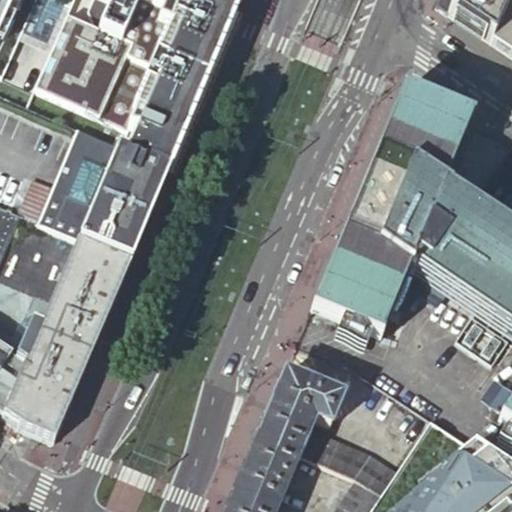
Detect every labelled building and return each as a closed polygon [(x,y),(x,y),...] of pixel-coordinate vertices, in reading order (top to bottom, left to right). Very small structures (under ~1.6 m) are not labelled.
[(74,0),(64,24),(202,85),(230,19),(237,0),(74,0)] [(439,0),(434,10),(489,47),(510,1),(509,0),(439,0)] [(511,2),(510,1),(489,47),(511,61),(511,2)] [(64,24),(33,90),(92,116),(74,138),(164,177),(183,132),(202,85),(64,24)] [(511,245),(473,220),(437,196),(465,126),(400,100),(312,316),(315,318),(319,319),(376,342),(404,273),(412,279),(443,300),(511,346),(511,409),(504,423),(501,427),(511,434),(511,245)] [(73,248),(125,271),(146,221),(164,177),(74,138),(52,190),(50,194),(35,229),(34,232),(73,248)] [(511,163),(473,220),(511,245),(511,163)] [(0,260),(16,222),(9,219),(0,215),(0,260)] [(0,422),(19,435),(51,448),(94,344),(125,271),(73,248),(32,347),(23,369),(9,360),(0,353),(0,422)] [(443,300),(412,279),(405,294),(434,314),(443,300)] [(357,348),(361,339),(346,333),(343,342),(357,348)] [(23,369),(32,347),(21,342),(9,360),(23,369)] [(342,399),(281,374),(254,441),(298,460),(310,430),(313,423),(329,429),(342,399)] [(478,405),(504,423),(511,409),(511,398),(492,385),(478,405)] [(508,511),(511,510),(511,480),(429,427),(394,476),(377,501),(369,511),(508,511)] [(324,436),(310,430),(298,460),(311,466),(324,436)] [(339,442),(324,436),(311,466),(326,473),(339,442)] [(277,511),(298,460),(254,441),(223,511),(277,511)] [(353,449),(339,442),(326,473),(340,480),(353,449)] [(353,486),(372,456),(353,449),(340,480),(353,486)] [(365,493),(382,466),(372,456),(353,486),(365,493)] [(377,501),(394,476),(382,466),(365,493),(377,501)] [(368,511),(369,511),(377,501),(365,493),(353,486),(346,497),(368,511)] [(341,511),(368,511),(346,497),(337,509),(341,511)]
